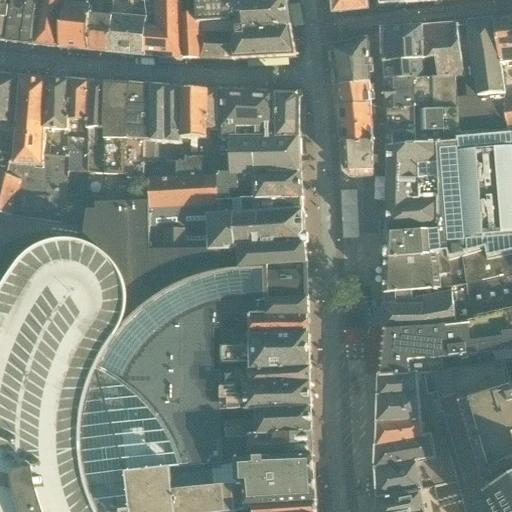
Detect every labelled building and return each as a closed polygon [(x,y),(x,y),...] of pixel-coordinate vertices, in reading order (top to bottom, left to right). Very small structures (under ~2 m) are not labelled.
[(0,0),(0,42),(9,44),(13,0),(0,0)] [(43,0),(13,0),(9,44),(37,46),(43,0)] [(62,49),(67,0),(43,0),(37,46),(62,49)] [(67,0),(62,49),(92,52),(93,0),(67,0)] [(93,0),(92,52),(108,54),(110,41),(111,41),(113,21),(114,1),(114,0),(93,0)] [(114,0),(114,1),(113,21),(111,41),(110,41),(108,54),(146,57),(147,21),(146,21),(147,12),(130,11),(130,0),(114,0)] [(146,57),(184,60),(184,39),(183,39),(183,17),(182,17),(182,2),(168,2),(158,3),(155,3),(155,1),(145,1),(144,0),(130,0),(130,11),(147,12),(146,21),(147,21),(146,57)] [(248,0),(144,0),(145,1),(155,1),(155,3),(158,3),(168,2),(182,2),(182,17),(183,17),(183,39),(184,39),(184,60),(201,60),(200,36),(200,15),(199,7),(199,3),(248,0)] [(235,62),(248,61),(248,60),(298,57),(293,29),(287,0),(248,0),(199,3),(199,7),(200,15),(200,36),(235,37),(235,62)] [(336,14),(367,11),(370,11),(368,0),(334,0),(335,6),(336,14)] [(408,5),(449,2),(449,0),(376,0),(378,9),(408,5)] [(511,19),(495,22),(505,95),(507,107),(511,105),(511,19)] [(465,136),(498,134),(498,135),(510,134),(506,107),(507,107),(505,95),(495,22),(470,25),(459,26),(470,97),(460,98),(462,108),(453,108),(455,131),(455,138),(465,137),(465,136)] [(462,108),(460,98),(470,97),(459,26),(424,29),(428,79),(434,79),(435,109),(453,108),(462,108)] [(401,63),(402,80),(428,79),(424,29),(407,30),(407,62),(401,63)] [(384,31),(385,63),(385,64),(387,81),(402,80),(401,63),(407,62),(407,30),(384,31)] [(200,36),(201,60),(235,62),(235,37),(200,36)] [(340,95),(372,90),(371,84),(370,42),(332,50),(339,88),(340,95)] [(13,157),(21,79),(1,77),(0,82),(0,153),(12,156),(13,157)] [(63,225),(68,195),(67,195),(69,185),(69,174),(69,160),(51,159),(52,135),(46,134),(51,81),(21,79),(13,157),(12,156),(8,175),(21,181),(13,217),(62,225),(63,225)] [(435,109),(435,96),(434,79),(428,79),(402,80),(387,81),(387,111),(435,109)] [(70,120),(71,82),(69,82),(69,83),(51,81),(46,134),(52,135),(51,159),(69,160),(70,120)] [(70,120),(69,160),(69,174),(69,185),(67,195),(68,195),(78,197),(86,197),(87,191),(88,185),(88,175),(90,175),(92,84),(71,82),(70,120)] [(107,176),(108,85),(92,84),(90,175),(88,175),(88,185),(87,191),(86,197),(88,198),(106,199),(106,177),(106,175),(107,176)] [(131,117),(132,87),(108,85),(107,176),(106,175),(106,177),(117,177),(117,181),(125,181),(127,117),(131,117)] [(156,165),(154,88),(132,87),(131,117),(127,117),(125,181),(130,181),(145,182),(145,165),(156,165)] [(183,150),(182,90),(154,88),(156,165),(160,164),(161,166),(162,167),(164,167),(165,166),(166,164),(187,164),(187,150),(183,150)] [(209,92),(187,91),(182,90),(183,150),(187,150),(187,164),(166,164),(165,166),(164,167),(162,167),(161,166),(160,164),(156,165),(145,165),(145,182),(148,182),(152,182),(219,180),(222,176),(222,157),(222,143),(212,143),(212,132),(207,131),(207,116),(208,116),(209,92)] [(373,104),(372,92),(372,90),(340,95),(342,106),(343,113),(373,110),(373,104)] [(222,143),(221,93),(209,92),(208,116),(207,116),(207,131),(212,132),(212,143),(222,143)] [(278,140),(278,96),(221,93),(222,143),(222,157),(250,156),(250,157),(302,156),(302,139),(278,140)] [(297,96),(284,96),(278,96),(278,140),(302,139),(302,106),(302,101),(297,96)] [(455,138),(455,131),(453,108),(435,109),(387,111),(389,149),(434,146),(434,145),(456,143),(455,138)] [(346,145),(346,151),(376,150),(376,146),(376,143),(377,143),(376,140),(375,140),(373,110),(343,113),(344,123),(346,145)] [(511,133),(510,134),(498,135),(498,134),(465,136),(465,137),(455,138),(456,143),(434,145),(434,146),(389,149),(389,167),(388,197),(388,200),(387,200),(388,217),(388,235),(425,232),(427,257),(447,253),(450,260),(486,251),(488,260),(511,254),(511,133)] [(375,177),(375,167),(376,150),(346,151),(347,174),(353,180),(374,178),(375,177)] [(0,170),(8,175),(12,156),(0,153),(0,170)] [(257,175),(303,173),(302,156),(250,157),(250,156),(222,157),(222,176),(240,174),(240,176),(257,175)] [(21,181),(8,175),(0,170),(0,214),(13,217),(21,181)] [(303,173),(257,175),(258,201),(258,202),(304,201),(303,173)] [(240,191),(240,176),(240,174),(222,176),(219,180),(219,192),(231,191),(240,191)] [(231,191),(219,192),(219,180),(152,182),(152,210),(151,210),(151,252),(212,251),(212,250),(307,246),(304,201),(258,202),(258,201),(231,201),(231,191)] [(150,204),(106,205),(98,205),(98,212),(89,213),(86,229),(63,225),(62,225),(13,217),(0,214),(0,458),(34,456),(81,454),(81,455),(84,455),(84,445),(84,435),(84,432),(84,425),(86,415),(87,409),(87,406),(90,396),(93,387),(93,386),(97,377),(101,366),(106,358),(111,350),(113,347),(117,341),(123,334),(127,329),(129,326),(136,319),(143,313),(157,303),(162,300),(171,294),(181,289),(186,287),(202,281),(218,277),(224,276),(235,274),(246,272),(252,272),(268,272),(268,273),(269,273),(269,276),(301,275),(301,274),(306,270),(309,269),(309,265),(307,246),(212,250),(212,251),(151,252),(151,210),(150,204)] [(414,258),(427,257),(425,232),(388,235),(387,260),(414,258)] [(479,284),(511,277),(511,254),(488,260),(486,251),(450,260),(447,253),(427,257),(414,258),(387,260),(385,294),(385,295),(443,290),(479,285),(479,284)] [(175,494),(182,491),(235,486),(236,511),(255,511),(255,508),(247,509),(245,483),(239,484),(237,463),(221,465),(182,469),(181,467),(182,467),(172,444),(160,422),(158,420),(143,402),(120,384),(130,364),(144,346),(160,330),(179,317),(181,316),(200,307),(221,301),(244,297),(269,297),(269,295),(270,295),(270,292),(301,291),(302,292),(301,292),(307,296),(309,296),(309,292),(309,273),(309,269),(306,270),(301,274),(301,275),(269,276),(269,273),(268,273),(268,272),(252,272),(246,272),(235,274),(224,276),(218,277),(202,281),(186,287),(181,289),(171,294),(162,300),(157,303),(143,313),(136,319),(129,326),(127,329),(123,334),(117,341),(113,347),(111,350),(106,358),(101,366),(97,377),(93,386),(93,387),(90,396),(87,406),(87,409),(86,415),(84,425),(84,435),(84,445),(84,455),(81,455),(81,454),(34,456),(36,471),(37,471),(38,482),(41,492),(43,502),(46,511),(131,511),(131,506),(132,506),(131,499),(128,474),(172,469),(175,494)] [(443,290),(385,295),(386,332),(436,328),(456,324),(457,326),(476,321),(476,318),(511,309),(511,277),(479,284),(479,285),(443,290)] [(310,301),(309,296),(307,296),(301,292),(302,292),(301,291),(270,292),(270,295),(269,295),(269,297),(244,297),(221,301),(200,307),(181,316),(224,317),(268,317),(271,318),(310,318),(310,317),(310,301)] [(511,309),(476,318),(476,321),(457,326),(456,324),(436,328),(386,332),(385,332),(382,363),(410,362),(434,360),(448,359),(511,350),(511,309)] [(224,331),(224,317),(181,316),(179,317),(160,330),(144,346),(130,364),(120,384),(143,402),(158,420),(221,415),(221,413),(221,391),(221,374),(221,372),(215,372),(216,340),(216,330),(224,331)] [(229,332),(229,336),(230,338),(311,336),(310,318),(271,318),(268,317),(224,317),(224,331),(229,332)] [(253,365),(254,371),(312,368),(311,336),(230,338),(229,336),(223,337),(223,348),(223,365),(253,365)] [(458,484),(465,511),(511,511),(511,363),(451,372),(455,387),(439,393),(438,392),(422,397),(422,396),(421,396),(419,376),(411,376),(411,372),(410,362),(382,363),(382,373),(381,378),(381,382),(377,471),(379,500),(424,491),(436,489),(458,484)] [(312,386),(312,368),(254,371),(251,371),(251,372),(221,374),(221,391),(312,386)] [(237,412),(237,413),(313,409),(313,408),(312,386),(221,391),(221,413),(237,412)] [(237,463),(243,463),(239,438),(313,434),(313,409),(237,413),(230,414),(230,423),(226,423),(227,438),(221,438),(221,465),(237,463)] [(221,465),(221,438),(221,415),(158,420),(160,422),(172,444),(182,467),(181,467),(182,469),(221,465)] [(243,463),(315,458),(313,434),(239,438),(243,463)] [(0,511),(46,511),(43,502),(41,492),(38,482),(37,471),(36,471),(34,456),(0,458),(0,511)] [(255,508),(318,504),(315,458),(243,463),(237,463),(239,484),(245,483),(247,509),(255,508)] [(131,499),(175,494),(172,469),(128,474),(131,499)] [(236,511),(235,486),(182,491),(175,494),(131,499),(132,506),(131,506),(131,511),(236,511)] [(441,511),(436,489),(424,491),(379,500),(379,511),(441,511)]
